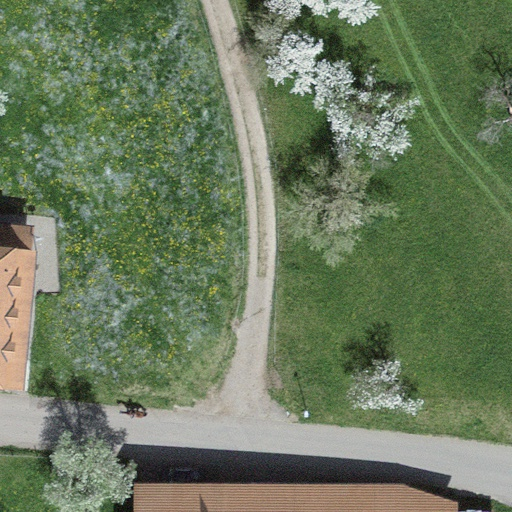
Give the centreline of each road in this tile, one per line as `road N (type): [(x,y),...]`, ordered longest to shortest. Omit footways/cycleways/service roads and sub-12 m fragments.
road 1 (residential): [(0,418),(511,475)]
road 2 (track): [(215,0),(257,143),(254,299),(235,442)]
